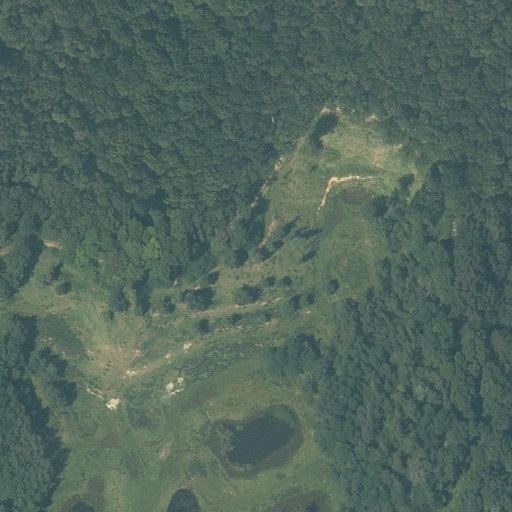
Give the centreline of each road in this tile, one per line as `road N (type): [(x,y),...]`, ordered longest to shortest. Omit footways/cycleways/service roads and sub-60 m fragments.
road 1 (track): [(460,511),(494,432),(496,393),(461,317),(450,196),(425,143),(350,111),(303,120),(222,234),(151,269)]
road 2 (track): [(272,0),(273,21),(253,76),(150,228),(131,239)]
road 3 (track): [(151,269),(32,242),(0,254)]
